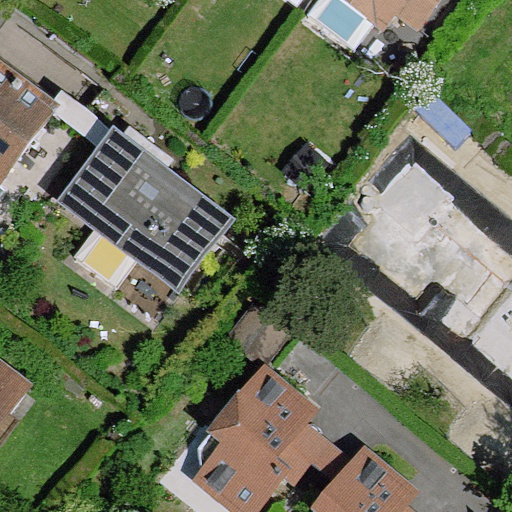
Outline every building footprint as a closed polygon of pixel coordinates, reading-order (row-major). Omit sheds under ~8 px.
[(371,21),(342,0),(317,0),(306,15),(350,50),(371,21)] [(342,0),(371,21),(385,32),(395,19),(408,0),(342,0)] [(442,0),(408,0),(395,19),(417,35),(442,0)] [(0,189),(54,118),(0,78),(0,189)] [(221,231),(117,154),(75,208),(102,229),(142,260),(179,287),(221,231)] [(142,260),(102,229),(79,261),(118,292),(142,260)] [(511,318),(511,260),(483,295),(511,318)] [(267,358),(289,330),(262,310),(240,338),(267,358)] [(0,432),(28,398),(0,375),(0,432)] [(313,419),(264,379),(189,473),(237,511),(260,511),(286,480),(273,470),(308,425),(313,419)] [(273,470),(286,480),(295,488),(313,468),(341,490),(359,467),(308,425),(273,470)] [(341,490),(322,511),(402,511),(405,509),(413,500),(365,459),(359,467),(341,490)]
